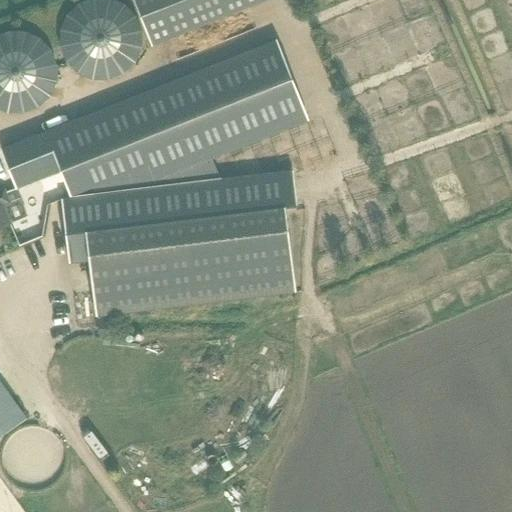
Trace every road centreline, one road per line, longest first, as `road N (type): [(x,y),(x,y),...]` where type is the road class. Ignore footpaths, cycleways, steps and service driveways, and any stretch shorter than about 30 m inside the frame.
road 1 (track): [(305,316),(343,321),(505,255)]
road 2 (track): [(330,319),(405,511)]
road 3 (track): [(305,337),(294,416),(262,475),(259,511)]
